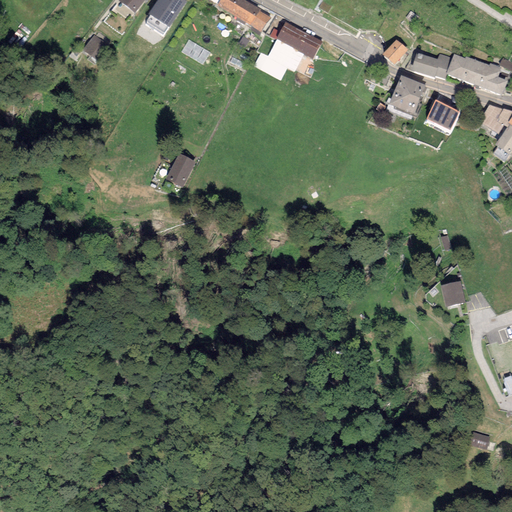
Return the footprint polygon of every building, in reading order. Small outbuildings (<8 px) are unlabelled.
[(144,0),(119,0),(135,13),(144,0)] [(186,1),(184,0),(158,0),(148,14),(169,27),(186,1)] [(244,0),(220,0),(218,4),(217,6),(251,25),(260,11),(261,10),(244,0)] [(271,18),(260,11),(251,25),(262,32),(271,18)] [(323,42),(286,22),(277,39),(304,54),(313,60),(323,42)] [(99,62),(110,46),(113,42),(98,32),(96,36),(94,35),(83,50),(99,62)] [(304,54),(277,39),(268,56),(261,53),(254,67),(281,81),(287,69),(294,73),(304,54)] [(397,39),(383,54),(394,64),(408,50),(397,39)] [(438,59),(417,53),(411,70),(435,77),(435,76),(445,79),(451,58),(439,54),(438,59)] [(446,74),(475,85),(474,87),(479,88),(479,87),(501,95),(508,81),(498,77),(501,68),(490,63),(489,65),(466,56),(465,59),(454,54),(446,74)] [(511,62),(503,58),(499,66),(511,71),(511,62)] [(426,86),(400,75),(389,104),(414,114),(426,86)] [(459,113),(436,100),(427,119),(450,130),(459,113)] [(509,124),(511,118),(511,111),(490,105),(479,122),(501,137),(509,124)] [(511,125),(509,124),(501,137),(495,145),(510,155),(511,152),(511,125)] [(196,162),(178,153),(165,179),(183,188),(196,162)] [(461,282),(441,286),(446,307),(465,303),(461,282)] [(511,392),(511,374),(502,376),(505,394),(511,392)] [(491,437),(473,433),(469,446),(487,451),(491,437)]
